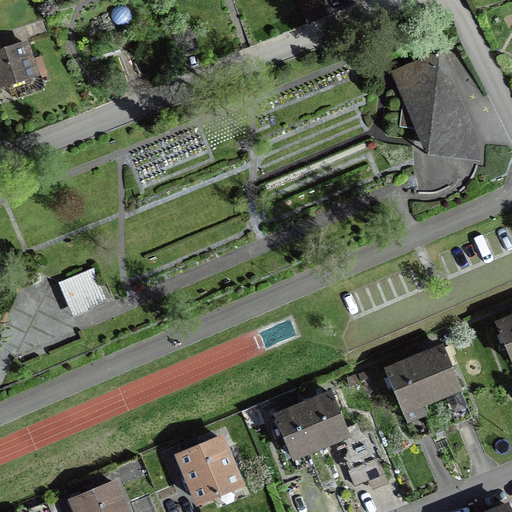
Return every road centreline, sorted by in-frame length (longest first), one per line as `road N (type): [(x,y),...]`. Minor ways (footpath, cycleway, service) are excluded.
road 1 (residential): [(0,413),(511,196)]
road 2 (residential): [(0,158),(397,0)]
road 3 (residential): [(452,0),(511,119)]
